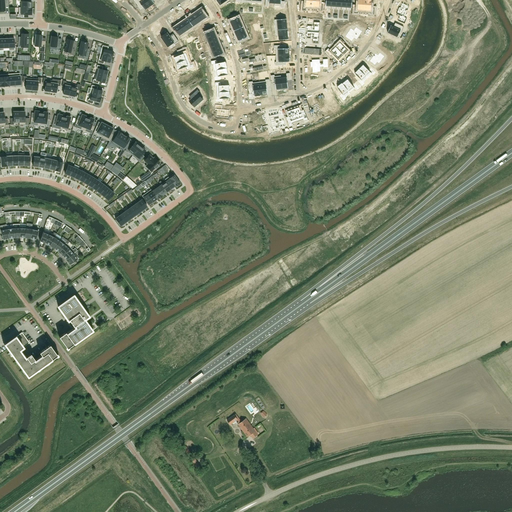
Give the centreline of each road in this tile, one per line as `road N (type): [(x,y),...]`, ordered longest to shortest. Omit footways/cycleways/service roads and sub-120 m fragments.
road 1 (trunk): [(14,511),(305,301)]
road 2 (residential): [(0,180),(49,181),(80,194),(124,239),(189,188),(160,152),(104,114)]
road 3 (unclassified): [(238,511),(346,466),(434,449),(511,447)]
road 4 (trunk): [(511,118),(305,301)]
road 5 (trunk): [(305,301),(511,152)]
road 6 (trunk): [(305,301),(511,186)]
road 7 (residential): [(145,24),(194,113),(237,126),(240,105)]
road 8 (residential): [(297,95),(349,63),(391,0)]
